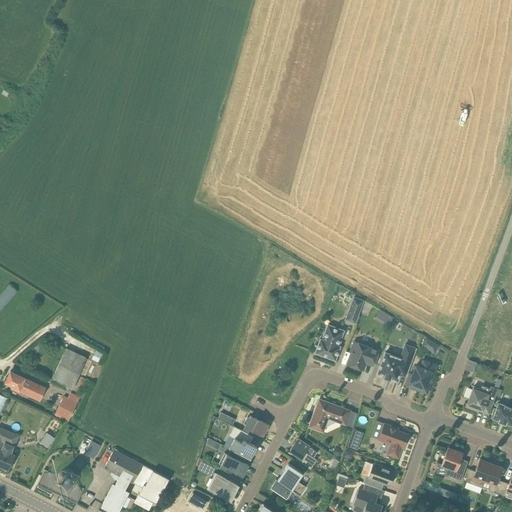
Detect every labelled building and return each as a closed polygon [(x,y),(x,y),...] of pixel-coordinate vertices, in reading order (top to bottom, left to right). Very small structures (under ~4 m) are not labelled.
[(0,311),(17,292),(9,285),(0,295),(0,311)] [(359,314),(364,302),(364,300),(353,296),(345,320),(356,324),(359,314)] [(381,323),(389,327),(393,317),(386,313),(381,323)] [(511,319),(501,316),(496,329),(511,334),(511,319)] [(321,339),(316,352),(335,359),(340,346),(338,346),(344,331),(328,325),(322,340),(321,339)] [(21,358),(25,362),(51,340),(48,336),(21,358)] [(439,345),(426,337),(421,345),(435,353),(439,345)] [(379,350),(354,341),(351,351),(352,352),(347,364),(358,368),(359,366),(364,368),(366,362),(373,365),(379,350)] [(401,358),(386,352),(378,373),(385,375),(384,377),(390,380),(391,378),(398,380),(400,374),(406,376),(417,348),(405,344),(401,358)] [(66,348),(52,379),(72,388),(87,357),(66,348)] [(410,373),(406,385),(420,391),(421,388),(423,389),(426,387),(429,388),(437,365),(423,360),(421,367),(416,365),(413,374),(410,373)] [(36,383),(11,371),(8,376),(6,377),(5,379),(6,381),(5,382),(12,386),(12,388),(19,391),(30,396),(31,393),(36,383)] [(92,381),(81,376),(78,383),(89,387),(92,381)] [(474,386),(467,404),(469,404),(468,406),(475,409),(476,407),(482,409),(481,411),(489,414),(501,380),(497,379),(494,387),(490,386),(490,388),(482,385),(480,389),(474,386)] [(0,411),(3,412),(8,396),(0,393),(0,411)] [(77,402),(64,395),(55,414),(69,421),(77,402)] [(317,407),(309,427),(323,432),(328,418),(345,424),(350,411),(327,402),(326,405),(319,408),(317,407)] [(511,408),(498,403),(493,418),(499,420),(498,422),(506,424),(506,423),(511,425),(511,408)] [(226,420),(228,416),(221,412),(219,417),(226,420)] [(246,424),(243,431),(247,433),(261,440),(268,424),(251,415),(250,417),(248,416),(244,423),(246,424)] [(398,430),(398,429),(398,428),(385,423),(379,439),(391,444),(387,453),(398,457),(402,447),(403,448),(408,434),(398,430)] [(0,465),(9,469),(15,454),(11,453),(14,446),(15,446),(20,435),(0,426),(0,465)] [(247,433),(243,431),(234,426),(229,436),(234,438),(229,448),(251,459),(257,446),(244,439),(247,433)] [(47,444),(51,438),(47,433),(41,434),(40,441),(47,444)] [(298,438),(290,450),(298,455),(296,460),(311,470),(317,459),(306,452),(309,446),(298,438)] [(348,448),(357,451),(361,441),(352,438),(348,448)] [(206,443),(219,450),(221,445),(209,439),(206,443)] [(101,445),(92,440),(85,454),(94,459),(101,445)] [(448,447),(441,465),(447,467),(447,475),(445,474),(445,475),(449,475),(461,480),(468,461),(461,458),(463,452),(448,447)] [(338,457),(341,455),(342,452),(341,449),(338,448),(335,450),(333,453),(335,456),(338,457)] [(143,464),(114,449),(104,467),(120,476),(131,481),(133,482),(140,470),(144,473),(134,491),(157,504),(171,478),(148,466),(147,467),(143,465),(143,464)] [(347,450),(344,457),(351,460),(353,453),(347,450)] [(229,455),(224,453),(219,463),(243,475),(248,464),(243,462),(245,459),(231,451),(229,455)] [(86,462),(80,457),(74,464),(80,469),(86,462)] [(482,487),(484,481),(491,463),(490,462),(491,460),(485,458),(484,460),(480,459),(475,471),(470,469),(465,481),(482,487)] [(216,466),(202,459),(197,469),(212,476),(216,466)] [(492,463),(491,463),(484,481),(490,483),(489,490),(499,494),(503,481),(498,479),(502,467),(498,465),(499,463),(493,461),(492,463)] [(303,473),(288,463),(278,479),(276,478),(271,487),(287,498),(292,489),(300,495),(306,486),(298,481),(303,473)] [(378,481),(390,485),(391,481),(393,482),(396,474),(394,473),(395,472),(373,464),(369,476),(366,475),(363,482),(376,487),(378,481)] [(74,484),(74,483),(75,483),(75,482),(75,481),(75,480),(75,479),(75,478),(75,477),(75,476),(75,475),(74,474),(74,473),(73,473),(73,472),(72,472),(72,471),(71,471),(70,470),(69,470),(68,469),(67,469),(66,469),(65,469),(64,469),(63,470),(62,470),(61,471),(60,472),(59,472),(59,473),(58,474),(58,475),(57,476),(52,473),(45,470),(42,475),(37,484),(54,493),(55,490),(61,493),(60,495),(77,503),(81,494),(83,488),(79,486),(74,484)] [(210,487),(223,495),(231,499),(238,484),(217,473),(210,487)] [(511,475),(509,483),(503,481),(499,494),(511,498),(511,475)] [(100,509),(92,505),(90,504),(90,505),(99,510),(103,511),(117,511),(128,492),(126,491),(131,481),(120,476),(115,485),(113,484),(104,501),(100,509)] [(345,485),(347,479),(339,476),(336,485),(341,487),(342,485),(344,485),(345,485)] [(440,487),(438,493),(456,500),(458,494),(440,487)] [(364,511),(382,511),(384,506),(380,505),(381,504),(380,502),(378,501),(380,497),(360,489),(355,504),(366,508),(364,511)]
